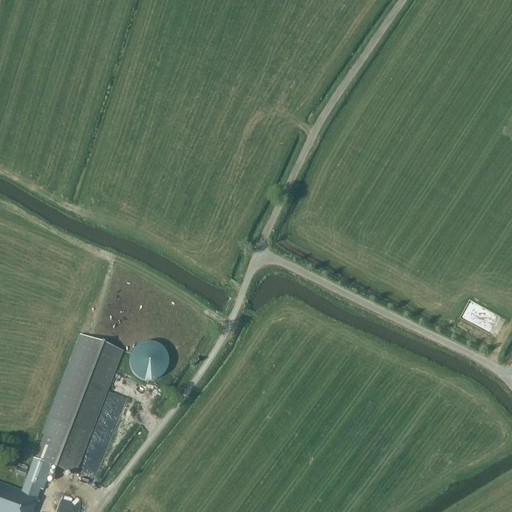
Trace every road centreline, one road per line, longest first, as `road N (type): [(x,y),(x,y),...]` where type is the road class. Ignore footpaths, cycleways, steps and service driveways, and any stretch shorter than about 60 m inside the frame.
road 1 (unclassified): [(96,511),(210,356),(257,253)]
road 2 (track): [(257,253),(316,125),(400,0)]
road 3 (unclassified): [(510,381),(484,361),(257,253)]
